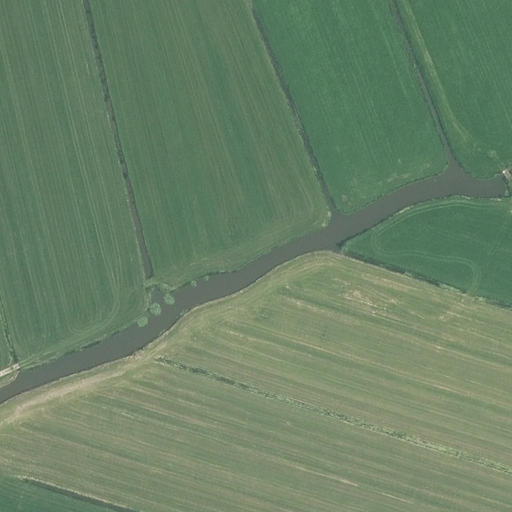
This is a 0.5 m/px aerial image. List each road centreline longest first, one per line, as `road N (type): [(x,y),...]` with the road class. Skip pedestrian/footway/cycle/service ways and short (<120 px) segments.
road 1 (track): [(0,417),(136,361),(302,267),(466,309),(511,218)]
road 2 (track): [(0,373),(124,308),(142,287),(194,265)]
road 3 (track): [(511,179),(471,147),(447,114),(400,0)]
